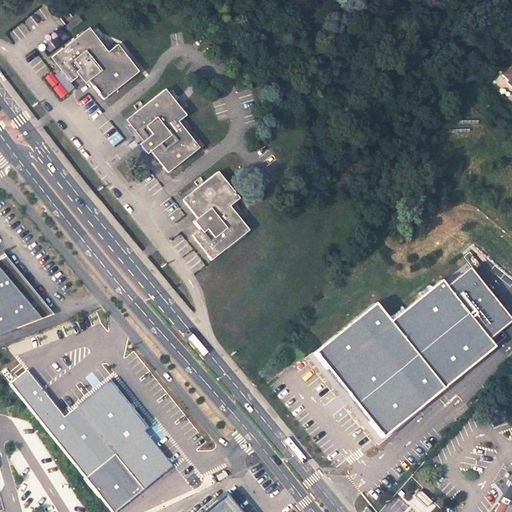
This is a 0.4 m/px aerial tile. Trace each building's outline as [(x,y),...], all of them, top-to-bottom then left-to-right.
[(78,15),(66,24),(70,29),(82,20),(78,15)] [(88,27),(50,57),(69,81),(77,75),(83,83),(87,80),(102,98),(138,71),(117,43),(107,51),(88,27)] [(511,65),(503,75),(511,84),(511,65)] [(185,115),(164,89),(125,119),(142,141),(138,144),(146,154),(150,150),(166,172),(198,148),(177,121),(185,115)] [(238,197),(216,171),(181,199),(196,217),(192,220),(198,228),(190,234),(210,259),(247,230),(228,205),(238,197)] [(0,333),(37,319),(0,271),(0,333)] [(446,289),(441,283),(390,325),(376,307),(314,357),(382,440),(443,390),(494,348),(488,341),(510,323),(468,272),(446,289)] [(10,386),(84,479),(114,454),(142,489),(171,466),(143,431),(147,428),(137,414),(108,380),(63,417),(28,373),(10,386)] [(84,479),(110,511),(114,511),(142,489),(114,454),(84,479)] [(232,505),(224,494),(214,502),(232,505)] [(511,511),(511,499),(510,502),(507,500),(500,511),(511,511)] [(238,511),(232,505),(214,502),(201,511),(238,511)]
